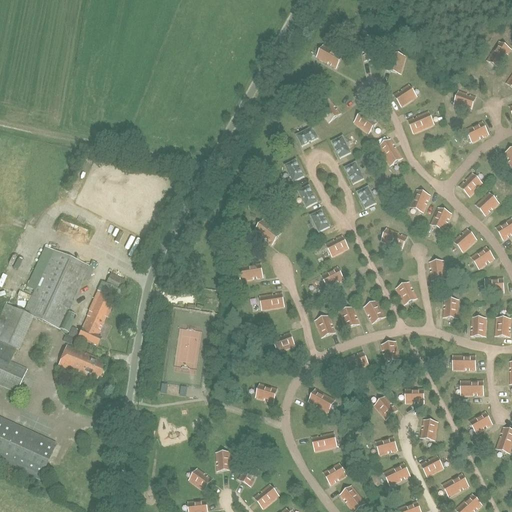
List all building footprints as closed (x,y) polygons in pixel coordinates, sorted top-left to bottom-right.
[(365,62),(379,59),(375,38),(360,41),(365,62)] [(500,69),(511,51),(499,44),(488,62),(500,69)] [(336,70),(344,57),(324,45),(316,58),(336,70)] [(402,76),(406,58),(391,54),(387,72),(402,76)] [(402,108),(417,98),(409,86),(394,95),(402,108)] [(471,112),(475,98),(459,92),(455,106),(471,112)] [(329,123),(340,115),(327,99),(317,107),(329,123)] [(369,134),(377,123),(364,113),(355,124),(369,134)] [(414,134),(433,126),(428,113),(409,121),(414,134)] [(473,143),(488,136),(482,123),(467,130),(473,143)] [(302,147),(318,139),(312,128),(297,136),(302,147)] [(340,159),(351,154),(343,138),(332,143),(340,159)] [(390,166),(403,159),(392,141),(379,149),(390,166)] [(293,183),(304,177),(296,161),(285,167),(293,183)] [(353,186),(363,180),(355,164),(345,170),(353,186)] [(470,198),(483,185),(472,175),(460,187),(470,198)] [(298,187),(300,191),(311,186),(309,181),(298,187)] [(307,209),(317,203),(309,187),(299,193),(307,209)] [(365,210),(376,204),(368,188),(357,194),(365,210)] [(423,213),(430,197),(417,191),(409,207),(423,213)] [(487,217),(499,205),(489,194),(476,206),(487,217)] [(445,231),(451,215),(438,209),(431,225),(445,231)] [(382,210),(371,215),(372,218),(383,214),(382,210)] [(319,233),(330,228),(322,212),(311,217),(319,233)] [(272,247),(282,235),(263,220),(254,232),(264,240),(265,239),(268,241),(267,243),(272,247)] [(504,241),(511,236),(511,221),(511,220),(497,228),(504,241)] [(88,245),(92,233),(67,224),(64,232),(77,237),(76,240),(88,245)] [(401,251),(407,238),(388,230),(382,243),(401,251)] [(464,253),(476,241),(467,230),(454,242),(464,253)] [(333,258),(348,250),(342,237),(327,245),(333,258)] [(480,270),(494,261),(485,248),(472,258),(480,270)] [(39,282),(29,311),(47,317),(48,313),(64,319),(65,316),(54,312),(57,303),(74,309),(90,265),(45,250),(35,281),(39,282)] [(432,281),(446,279),(444,263),(430,265),(432,281)] [(263,279),(261,264),(238,268),(240,283),(253,281),(253,279),(256,279),(257,280),(263,279)] [(339,284),(344,282),(337,268),(320,276),(327,290),(336,286),(335,284),(338,283),(339,284)] [(106,284),(102,282),(98,291),(107,295),(115,298),(118,291),(119,292),(124,281),(110,274),(106,284)] [(486,295),(504,294),(503,279),(486,280),(486,295)] [(12,294),(19,296),(24,283),(17,280),(12,294)] [(412,292),(411,290),(412,289),(409,283),(395,290),(404,307),(418,300),(414,292),(412,292)] [(97,346),(101,338),(97,336),(114,299),(98,292),(78,338),(97,346)] [(285,309),(282,293),(276,294),(276,296),(273,297),(273,295),(259,297),(262,312),(285,309)] [(459,319),(459,302),(445,301),(444,318),(459,319)] [(373,324),(386,318),(378,302),(365,309),(373,324)] [(12,307),(5,327),(2,326),(0,330),(0,340),(23,348),(35,314),(12,307)] [(346,330),(360,325),(354,309),(340,314),(346,330)] [(68,312),(60,330),(68,334),(76,316),(68,312)] [(322,339),(336,334),(330,317),(316,323),(322,339)] [(486,337),(487,320),(472,320),(472,337),(486,337)] [(511,338),(511,320),(497,320),(496,337),(511,338)] [(72,328),(68,336),(74,338),(75,339),(79,331),(72,328)] [(278,353),(295,347),(290,333),(273,340),(278,353)] [(203,375),(206,335),(184,334),(181,373),(203,375)] [(66,335),(63,342),(71,345),(74,338),(68,336),(66,335)] [(385,363),(400,360),(397,344),(382,347),(385,363)] [(87,355),(67,347),(59,367),(78,375),(87,355)] [(349,375),(369,366),(363,353),(343,362),(349,375)] [(0,384),(19,392),(29,368),(0,355),(0,384)] [(78,375),(96,382),(98,378),(101,379),(105,368),(103,367),(105,362),(87,355),(78,375)] [(476,372),(476,357),(453,356),(452,371),(476,372)] [(461,397),(483,397),(483,382),(461,382),(461,397)] [(273,404),(278,390),(260,385),(256,399),(273,404)] [(328,414),(335,401),(316,390),(309,403),(328,414)] [(423,404),(423,390),(406,390),(406,404),(423,404)] [(385,420),(397,411),(387,398),(375,408),(385,420)] [(478,435),(493,426),(485,413),(470,422),(478,435)] [(0,454),(42,469),(53,438),(0,419),(0,454)] [(435,442),(438,424),(424,422),(421,439),(435,442)] [(511,454),(511,452),(511,432),(503,429),(497,450),(511,454)] [(316,453),(337,448),(334,434),(313,438),(316,453)] [(381,457),(398,452),(394,438),(377,443),(381,457)] [(218,472),(233,470),(231,454),(216,455),(218,472)] [(428,479),(444,470),(437,457),(421,465),(428,479)] [(391,487),(410,478),(404,464),(385,474),(391,487)] [(252,488),(261,472),(248,465),(239,481),(252,488)] [(331,487),(347,478),(339,465),(323,474),(331,487)] [(204,492),(213,481),(198,470),(190,482),(204,492)] [(450,498),(469,488),(462,475),(443,485),(450,498)] [(352,511),(356,511),(366,504),(352,487),(341,496),(352,511)] [(264,510),(277,499),(269,488),(255,499),(264,510)] [(457,511),(476,511),(482,507),(472,496),(456,510),(457,511)] [(189,511),(207,511),(206,501),(189,503),(189,511)] [(397,511),(420,511),(417,503),(397,510),(397,511)]
